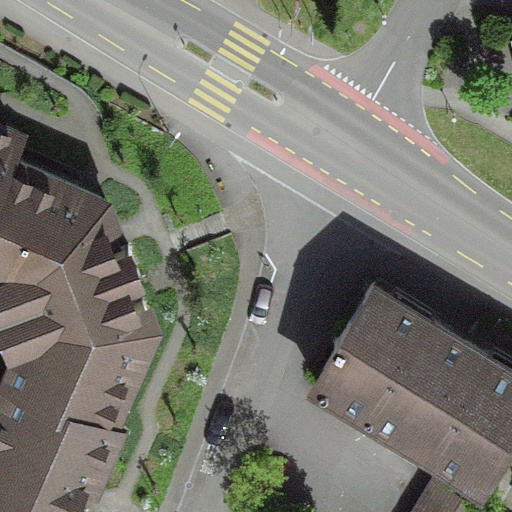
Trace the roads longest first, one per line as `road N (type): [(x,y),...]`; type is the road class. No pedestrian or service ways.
road 1 (residential): [(199,511),(345,142)]
road 2 (primary): [(345,142),(105,0)]
road 3 (primary): [(511,244),(345,142)]
